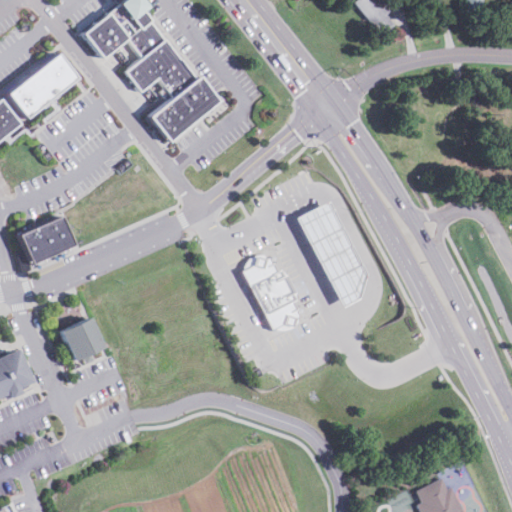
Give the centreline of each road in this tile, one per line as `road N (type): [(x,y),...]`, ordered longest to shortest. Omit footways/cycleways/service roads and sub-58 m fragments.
road 1 (residential): [(321,111),(208,204),(155,235),(90,268),(0,291)]
road 2 (residential): [(511,58),(415,62),(335,100)]
